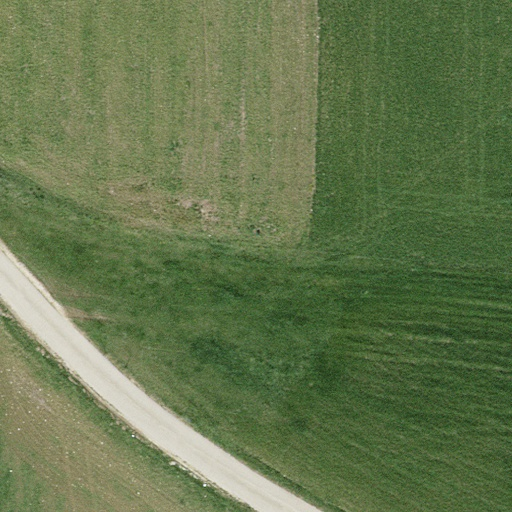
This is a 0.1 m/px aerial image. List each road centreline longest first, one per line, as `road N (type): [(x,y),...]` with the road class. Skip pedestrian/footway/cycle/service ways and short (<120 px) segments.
road 1 (track): [(511,301),(171,260),(0,223)]
road 2 (track): [(0,289),(58,348),(203,467),(280,511)]
